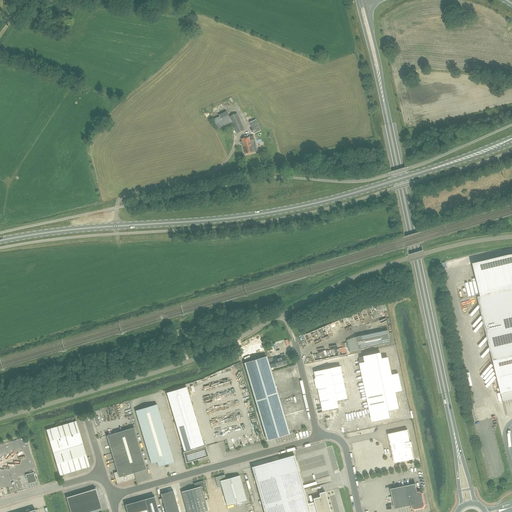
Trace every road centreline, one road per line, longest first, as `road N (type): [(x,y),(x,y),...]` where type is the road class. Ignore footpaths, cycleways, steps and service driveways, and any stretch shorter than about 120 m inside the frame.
road 1 (primary): [(0,241),(280,213),(511,140)]
road 2 (primary): [(451,420),(362,3)]
road 3 (unclassified): [(0,418),(172,367),(282,313)]
road 4 (unclassified): [(282,313),(373,270),(511,237)]
road 5 (unclassified): [(319,437),(110,496)]
road 6 (unclassified): [(319,437),(282,313)]
